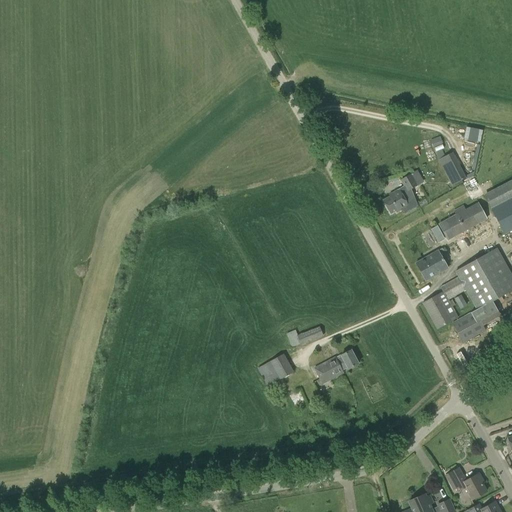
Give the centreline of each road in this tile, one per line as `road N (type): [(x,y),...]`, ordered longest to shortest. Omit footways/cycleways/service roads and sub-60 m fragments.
road 1 (unclassified): [(458,395),(236,0)]
road 2 (unclassified): [(121,511),(366,472),(403,451),(458,395)]
